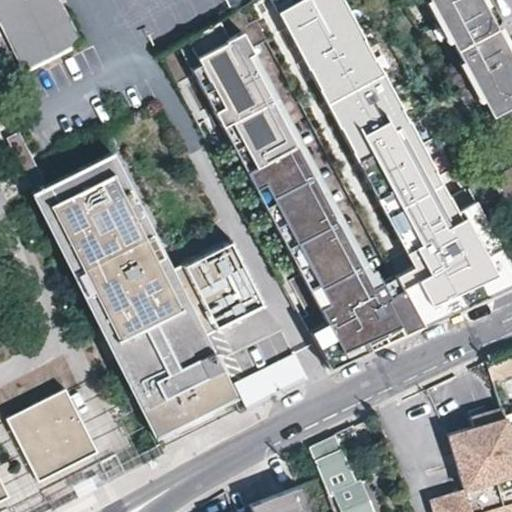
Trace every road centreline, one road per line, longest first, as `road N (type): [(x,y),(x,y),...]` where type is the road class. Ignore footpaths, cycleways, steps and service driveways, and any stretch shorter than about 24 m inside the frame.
road 1 (residential): [(173,486),(511,315)]
road 2 (unknown): [(139,501),(61,336)]
